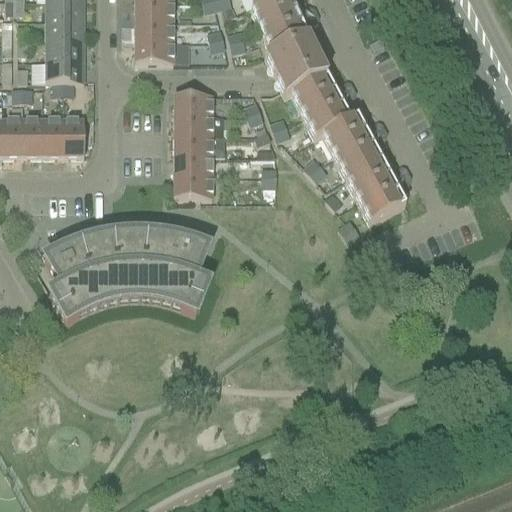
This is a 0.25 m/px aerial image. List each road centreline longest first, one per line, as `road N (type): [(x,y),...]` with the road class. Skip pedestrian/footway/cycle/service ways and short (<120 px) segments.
road 1 (unclassified): [(106,85),(272,88),(350,53)]
road 2 (unclassified): [(396,249),(441,229),(441,219),(350,53)]
road 3 (residential): [(0,186),(92,188),(105,164),(106,85)]
